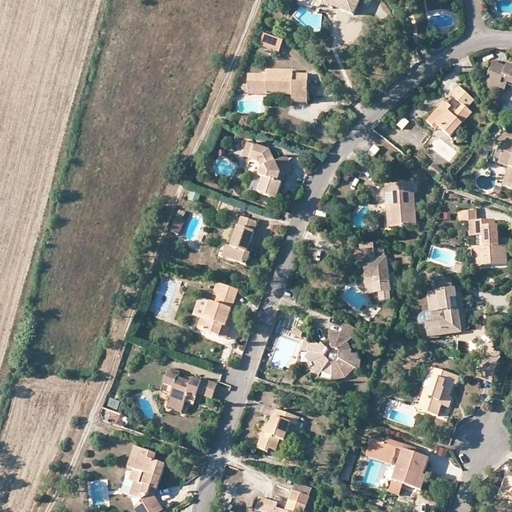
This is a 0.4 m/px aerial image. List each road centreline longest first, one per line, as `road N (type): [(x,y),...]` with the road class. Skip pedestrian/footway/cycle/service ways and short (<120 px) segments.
road 1 (residential): [(477,41),(392,95),(324,175),(284,260),(203,511)]
road 2 (track): [(48,511),(257,0)]
road 3 (track): [(0,377),(101,0)]
